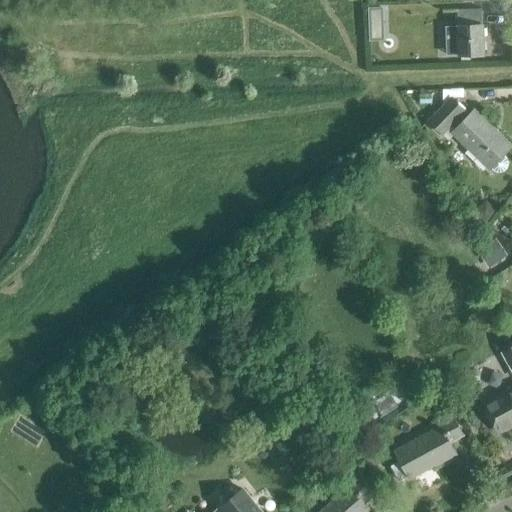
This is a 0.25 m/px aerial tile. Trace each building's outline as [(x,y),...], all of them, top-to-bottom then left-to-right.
[(368,20),(382,20),(382,8),(368,8),(368,20)] [(482,24),(481,9),(456,10),(457,25),(458,55),(483,54),(482,24)] [(428,120),(443,134),(465,111),(451,97),(428,120)] [(504,171),(506,168),(508,164),(507,160),(506,157),(503,154),(511,146),(474,110),(452,132),(489,168),(490,167),(492,170),(496,172),(500,172),(504,171)] [(487,199),(474,211),(487,223),(498,211),(487,199)] [(496,236),(478,249),(490,265),(490,267),(508,254),(496,236)] [(511,345),(502,351),(511,370),(511,345)] [(511,389),(483,405),(497,432),(511,424),(511,389)] [(407,476),(409,478),(455,454),(449,443),(463,436),(451,413),(436,421),(439,427),(394,451),(399,460),(390,465),(398,480),(407,476)] [(362,460),(370,475),(383,468),(375,454),(362,460)] [(320,511),(363,511),(368,508),(363,503),(375,493),(357,473),(345,484),(348,488),(320,511)] [(223,501),(223,502),(224,504),(218,508),(221,511),(260,511),(242,489),(236,494),(235,493),(233,491),(232,491),(231,491),(230,491),(228,491),(226,492),(225,492),(224,493),(223,494),(223,495),(222,496),(222,498),(222,499),(222,500),(223,501)]
